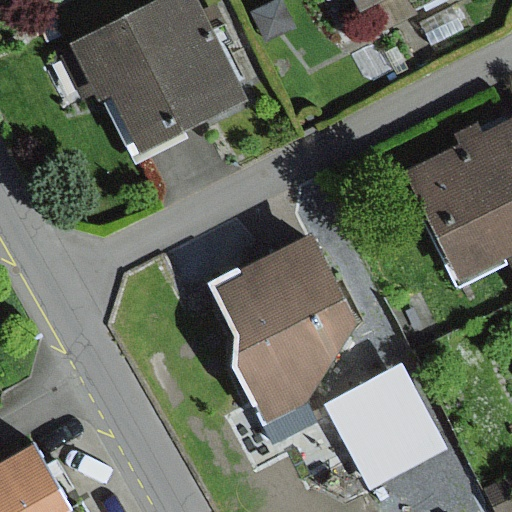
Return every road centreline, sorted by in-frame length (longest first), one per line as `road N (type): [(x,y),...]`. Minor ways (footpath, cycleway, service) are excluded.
road 1 (residential): [(59,288),(511,57)]
road 2 (unclassified): [(59,288),(183,511)]
